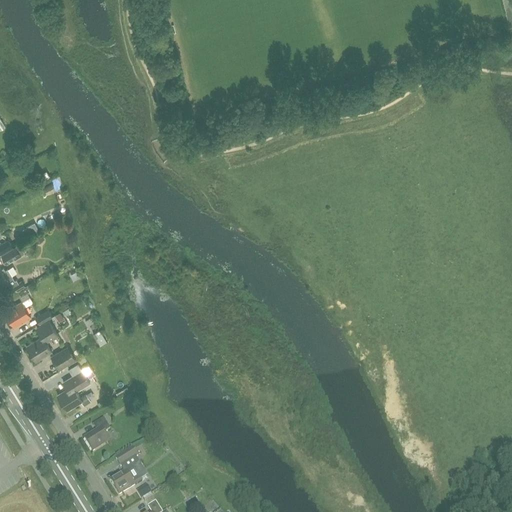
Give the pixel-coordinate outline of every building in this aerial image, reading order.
[(43,178),(50,173),(47,168),(40,173),(43,178)] [(22,230),(27,237),(39,230),(35,223),(22,230)] [(0,255),(13,247),(8,240),(0,244),(0,255)] [(7,265),(21,256),(16,246),(1,256),(7,265)] [(73,267),(78,282),(83,280),(78,265),(73,267)] [(0,269),(0,268),(0,289),(9,284),(10,286),(13,288),(13,287),(17,292),(26,287),(22,280),(18,283),(17,280),(15,280),(13,277),(8,269),(6,271),(4,268),(1,270),(0,269)] [(21,302),(5,312),(15,327),(30,318),(25,308),(33,303),(30,297),(22,302),(21,303),(21,302)] [(40,325),(53,317),(48,310),(35,318),(40,325)] [(36,361),(52,351),(46,343),(59,336),(49,320),(36,328),(41,337),(27,346),(36,361)] [(106,340),(103,336),(96,340),(99,344),(106,340)] [(108,359),(116,357),(111,345),(104,347),(108,359)] [(59,370),(76,359),(68,346),(51,357),(59,370)] [(67,389),(57,395),(67,410),(82,401),(85,406),(91,402),(86,395),(81,398),(76,391),(90,382),(82,370),(78,363),(69,369),(73,376),(63,382),(67,389)] [(93,452),(108,442),(103,434),(110,429),(104,418),(93,425),(96,429),(84,437),(93,452)] [(164,437),(161,440),(167,448),(171,445),(164,437)] [(120,467),(138,456),(132,447),(115,458),(120,467)] [(125,470),(110,479),(119,494),(134,485),(133,483),(138,480),(131,469),(127,472),(125,470)] [(138,493),(139,495),(142,498),(151,493),(146,485),(137,491),(138,493)] [(161,511),(152,497),(144,501),(150,511),(161,511)]
